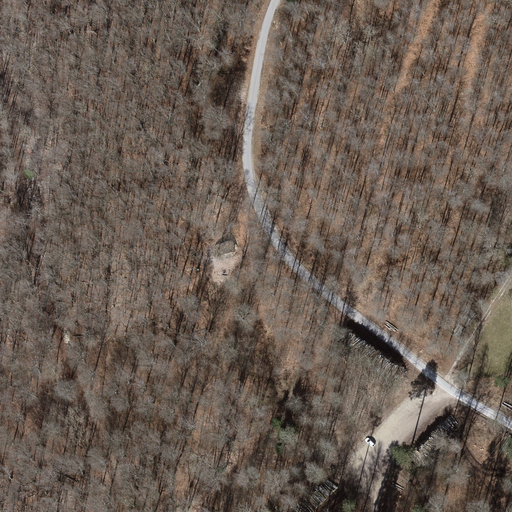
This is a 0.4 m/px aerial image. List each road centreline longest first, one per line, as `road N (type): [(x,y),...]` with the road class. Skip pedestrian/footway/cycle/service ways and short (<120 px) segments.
road 1 (unclassified): [(511,423),(346,308),(275,244),(261,219),(245,142),(254,67),(280,0)]
road 2 (track): [(0,53),(51,319),(126,511)]
road 3 (track): [(198,511),(316,372),(346,308),(371,281),(511,240)]
road 4 (track): [(511,274),(443,381)]
